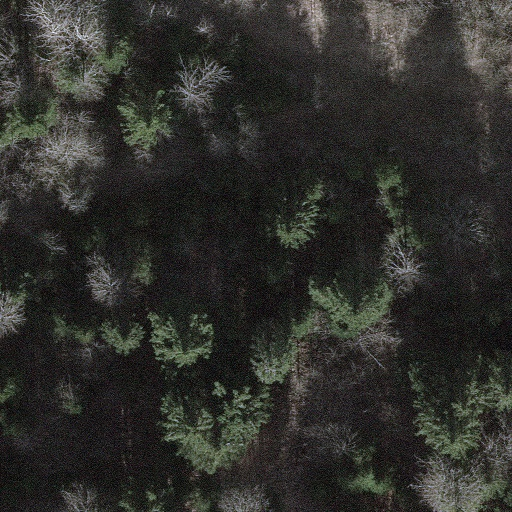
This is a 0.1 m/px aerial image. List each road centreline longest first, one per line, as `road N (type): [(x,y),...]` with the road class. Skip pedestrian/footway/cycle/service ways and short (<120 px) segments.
road 1 (track): [(0,223),(308,118),(404,59),(511,207)]
road 2 (track): [(194,0),(404,59),(511,106)]
